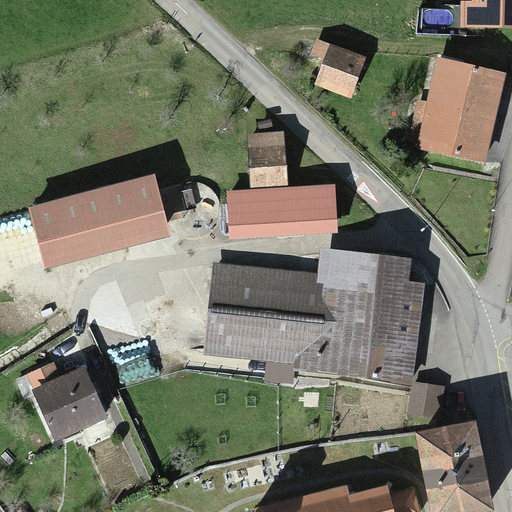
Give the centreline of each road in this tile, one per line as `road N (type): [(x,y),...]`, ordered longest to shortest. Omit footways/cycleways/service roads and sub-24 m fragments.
road 1 (secondary): [(168,0),(396,211),(475,316)]
road 2 (secondary): [(475,316),(511,505)]
road 3 (residential): [(475,316),(494,286),(511,181)]
